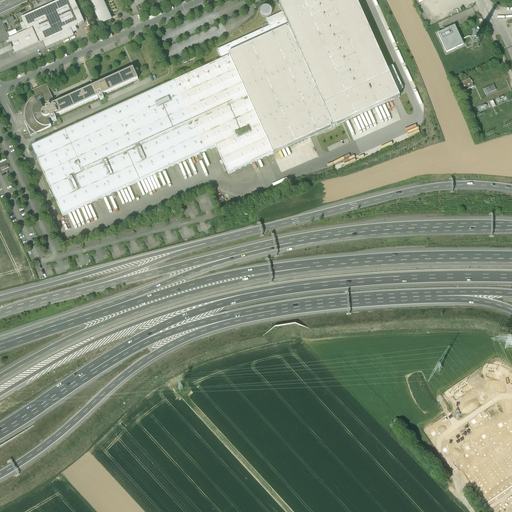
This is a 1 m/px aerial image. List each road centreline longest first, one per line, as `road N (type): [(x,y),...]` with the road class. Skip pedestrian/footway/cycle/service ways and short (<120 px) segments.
road 1 (motorway): [(323,265),(157,303),(0,376)]
road 2 (motorway): [(0,473),(149,356),(286,304)]
road 3 (motorway): [(511,188),(424,188),(214,241)]
road 4 (motorway): [(0,394),(115,331),(276,289)]
road 5 (motorway): [(323,265),(234,274),(93,314)]
road 6 (motorway): [(276,289),(511,276)]
road 7 (motorway): [(292,246),(63,296)]
road 8 (motorway): [(74,377),(184,327),(286,304)]
road 9 (unclassified): [(0,91),(203,0)]
road 10 (motorway): [(74,377),(168,322),(276,289)]
road 11 (motorway): [(214,241),(0,297)]
road 12 (motorway): [(511,230),(292,246)]
road 13 (motorway): [(292,246),(180,277),(93,314)]
road 14 (motorway): [(511,258),(323,265)]
road 15 (motorway): [(214,241),(63,296)]
road 16 (motorway): [(286,304),(427,292)]
